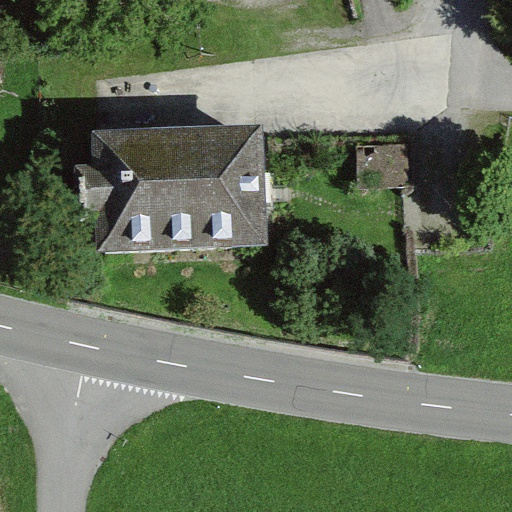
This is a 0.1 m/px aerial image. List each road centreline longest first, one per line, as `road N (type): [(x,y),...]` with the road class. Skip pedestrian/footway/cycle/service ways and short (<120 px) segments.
road 1 (tertiary): [(511,413),(74,342)]
road 2 (unclassified): [(72,511),(74,342)]
